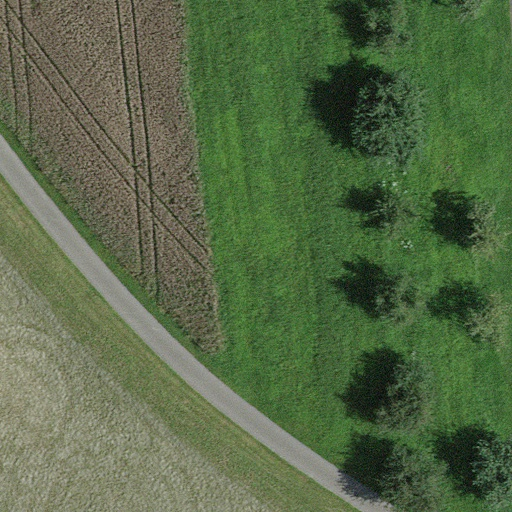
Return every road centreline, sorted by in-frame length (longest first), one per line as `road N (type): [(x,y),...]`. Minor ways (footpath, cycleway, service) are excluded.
road 1 (residential): [(175,358),(0,144)]
road 2 (unclassified): [(380,511),(210,397),(175,358)]
